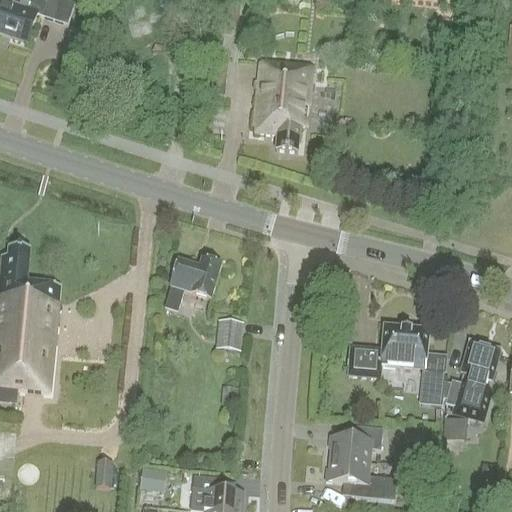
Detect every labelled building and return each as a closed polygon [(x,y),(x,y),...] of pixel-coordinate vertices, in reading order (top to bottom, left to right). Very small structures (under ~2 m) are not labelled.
[(0,0),(0,37),(27,46),(40,16),(68,28),(75,2),(69,0),(46,0),(44,0),(0,0)] [(237,31),(241,0),(227,0),(223,29),(237,31)] [(277,138),(275,154),(297,156),(300,130),(306,130),(312,71),(260,65),(253,129),(256,130),(255,136),(277,138)] [(0,390),(49,396),(60,287),(27,284),(30,252),(9,251),(8,261),(1,260),(0,271),(0,390)] [(211,302),(221,269),(202,263),(199,271),(178,264),(172,285),(171,290),(165,312),(177,316),(184,294),(192,296),(192,297),(211,302)] [(239,354),(242,326),(222,324),(219,352),(239,354)] [(350,351),(347,380),(379,383),(381,369),(425,373),(423,394),(443,396),(445,376),(446,359),(427,357),(429,334),(384,329),(382,354),(350,351)] [(494,379),(501,354),(469,345),(461,375),(463,375),(460,387),(452,384),(446,404),(445,408),(454,410),(452,417),(482,425),(491,395),(485,394),(488,384),(492,385),(494,379)] [(446,423),(445,443),(466,445),(468,425),(446,423)] [(330,440),(328,462),(369,466),(370,453),(380,454),(382,432),(357,429),(356,442),(330,440)] [(397,482),(385,481),(368,480),(369,466),(328,462),(325,485),(352,487),(350,500),(395,504),(397,482)] [(111,493),(113,466),(98,464),(95,491),(111,493)] [(492,491),(494,470),(482,468),(480,490),(492,491)] [(142,475),(141,492),(164,495),(166,475),(143,473),(142,475)] [(217,482),(194,480),(192,505),(193,509),(196,511),(203,511),(202,511),(242,511),(243,496),(216,494),(217,482)] [(452,511),(453,503),(439,501),(438,511),(452,511)]
